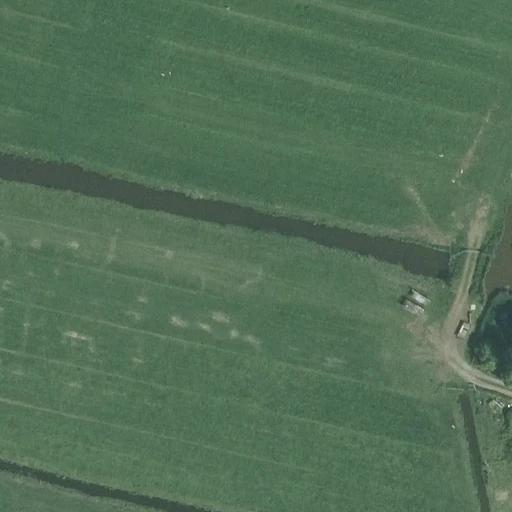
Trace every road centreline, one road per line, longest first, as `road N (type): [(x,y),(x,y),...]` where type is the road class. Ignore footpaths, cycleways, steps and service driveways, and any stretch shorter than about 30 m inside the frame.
road 1 (track): [(489,209),(0,91)]
road 2 (track): [(0,206),(370,288),(455,358)]
road 3 (track): [(455,358),(489,209)]
